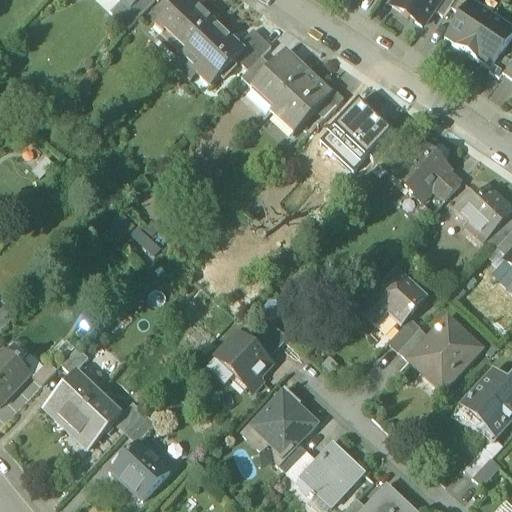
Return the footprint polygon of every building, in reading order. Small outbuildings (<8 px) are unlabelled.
[(149,0),(140,0),(130,11),(129,10),(116,24),(127,33),(154,4),(149,0)] [(118,0),(129,10),(130,11),(140,0),(118,0)] [(181,0),(172,10),(155,28),(184,56),(213,26),(184,0),(181,0)] [(161,0),(172,10),(181,0),(161,0)] [(398,0),(391,11),(421,31),(432,14),(441,0),(398,0)] [(441,0),(432,14),(443,21),(450,12),(457,0),(441,0)] [(457,0),(450,12),(460,18),(469,4),(471,0),(457,0)] [(492,20),(469,4),(460,18),(444,42),(455,49),(455,50),(467,58),(492,20)] [(511,32),(492,20),(467,58),(479,66),(479,65),(490,73),(501,58),(511,40),(511,32)] [(184,56),(180,61),(210,90),(235,63),(243,55),(238,50),(213,26),(184,56)] [(270,50),(253,34),(238,50),(243,55),(235,63),(247,74),(260,61),(270,50)] [(305,77),(283,56),(270,70),(257,84),(279,105),(305,77)] [(490,73),(488,76),(498,82),(511,64),(501,58),(490,73)] [(260,61),(247,74),(248,75),(240,83),(249,92),(257,84),(270,70),(260,61)] [(511,62),(511,64),(502,78),(511,84),(511,62)] [(279,105),(272,113),(295,135),(314,115),(329,99),(328,98),(305,77),(279,105)] [(329,99),(314,115),(323,124),(334,112),(342,103),(332,94),(328,98),(329,99)] [(345,123),(328,141),(351,162),(360,152),(366,158),(389,135),(360,108),(345,123)] [(334,112),(323,124),(317,130),(328,141),(345,123),(334,112)] [(425,150),(410,167),(404,162),(389,179),(419,207),(431,195),(448,177),(451,174),(441,165),(431,156),(425,150)] [(440,150),(437,150),(431,156),(441,165),(446,159),(446,155),(440,150)] [(448,177),(431,195),(443,205),(459,188),(448,177)] [(478,200),(471,194),(454,213),(468,226),(473,220),(491,236),(485,242),(486,243),(487,243),(511,217),(511,215),(486,191),(478,200)] [(511,217),(487,243),(496,252),(511,235),(511,217)] [(511,235),(496,252),(507,262),(511,256),(511,235)] [(396,275),(359,315),(375,330),(387,317),(400,329),(409,320),(410,321),(413,318),(411,317),(420,308),(403,292),(409,287),(396,275)] [(425,302),(409,287),(403,292),(420,308),(425,302)] [(9,308),(0,318),(0,327),(4,332),(18,317),(9,308)] [(428,342),(419,352),(420,353),(436,368),(425,380),(441,396),(480,355),(460,337),(461,335),(447,322),(428,342)] [(287,341),(268,324),(259,334),(278,352),(287,341)] [(406,329),(388,348),(398,357),(419,333),(412,326),(406,329)] [(419,333),(398,357),(408,366),(420,353),(419,352),(428,342),(419,333)] [(278,352),(259,334),(248,346),(266,364),(278,352)] [(248,346),(237,336),(215,360),(248,392),(271,368),(266,364),(248,346)] [(12,344),(4,353),(5,354),(0,358),(0,408),(30,377),(19,367),(27,358),(27,353),(17,344),(12,344)] [(88,363),(77,352),(60,370),(71,380),(75,377),(88,363)] [(56,375),(47,367),(32,383),(41,392),(56,375)] [(492,376),(467,403),(465,402),(456,420),(485,435),(493,443),(506,430),(503,427),(511,417),(511,397),(505,390),(506,389),(505,388),(492,376)] [(71,380),(42,412),(65,433),(98,398),(75,377),(71,380)] [(297,407),(283,395),(243,439),(260,454),(270,443),(284,457),(274,468),(277,470),(297,448),(298,446),(296,445),(302,439),(304,440),(316,427),(296,408),(297,407)] [(98,398),(65,433),(88,455),(116,425),(121,420),(98,398)] [(121,420),(116,425),(127,436),(144,418),(132,408),(121,420)] [(127,436),(126,438),(137,448),(155,429),(144,418),(127,436)] [(137,448),(113,473),(128,488),(125,491),(141,506),(168,477),(137,448)] [(297,448),(277,470),(285,478),(306,457),(297,448)] [(316,466),(305,477),(319,490),(314,495),(331,511),(362,476),(351,465),(350,466),(332,449),(316,466)] [(493,461),(483,453),(463,475),(473,483),(490,464),(493,461)] [(306,457),(285,478),(296,487),(305,477),(316,466),(306,457)] [(490,464),(473,483),(481,491),(499,472),(490,464)] [(365,511),(409,511),(386,490),(365,511)]
